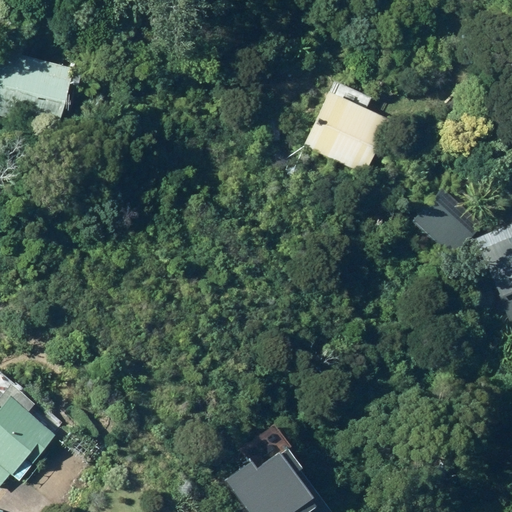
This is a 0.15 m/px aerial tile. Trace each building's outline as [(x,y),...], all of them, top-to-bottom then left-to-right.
[(0,117),(54,131),(69,72),(0,53),(0,117)] [(387,122),(326,93),(301,146),(364,174),(387,122)] [(281,129),(280,115),(265,116),(265,128),(262,128),(262,139),(277,137),(277,129),(281,129)] [(409,218),(437,246),(473,210),(445,182),(409,218)] [(511,236),(478,252),(511,322),(511,320),(511,236)] [(0,484),(9,474),(16,480),(52,436),(23,413),(30,405),(6,386),(0,393),(0,484)] [(329,511),(269,428),(240,449),(249,462),(224,480),(247,511),(329,511)]
